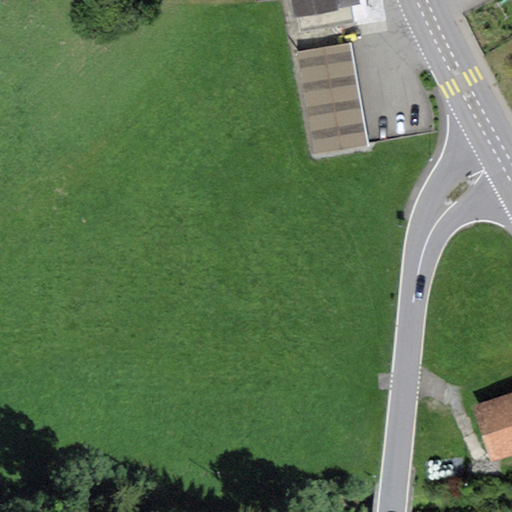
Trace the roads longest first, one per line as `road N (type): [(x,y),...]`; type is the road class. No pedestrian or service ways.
road 1 (secondary): [(392,511),(424,243),(445,204),(503,158)]
road 2 (primary): [(422,0),(503,158)]
